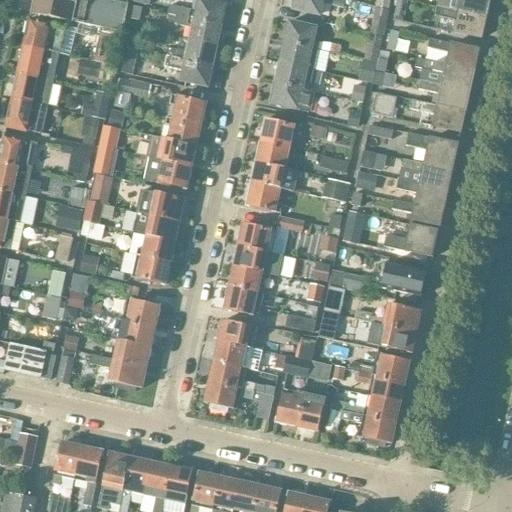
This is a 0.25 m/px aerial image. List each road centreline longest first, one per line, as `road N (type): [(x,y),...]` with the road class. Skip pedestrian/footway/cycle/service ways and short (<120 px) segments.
road 1 (residential): [(509,0),(397,490)]
road 2 (residential): [(164,430),(256,0)]
road 3 (residential): [(397,490),(164,430)]
road 4 (residential): [(164,430),(0,393)]
